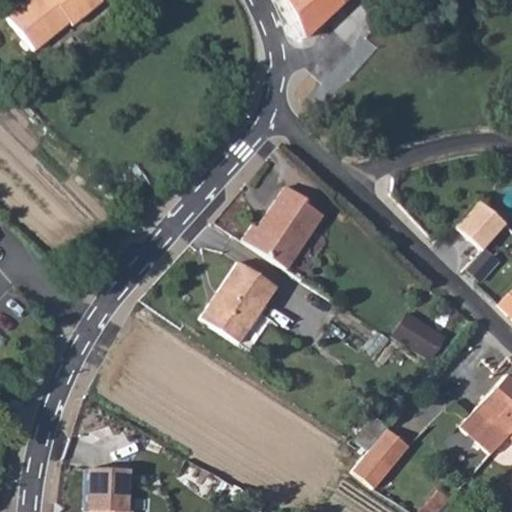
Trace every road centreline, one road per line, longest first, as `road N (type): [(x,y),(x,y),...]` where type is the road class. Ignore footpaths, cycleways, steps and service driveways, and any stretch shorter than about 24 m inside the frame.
road 1 (unclassified): [(273,114),(101,321),(70,380),(37,511)]
road 2 (residential): [(351,180),(511,336)]
road 3 (residential): [(511,146),(463,144),(351,180)]
